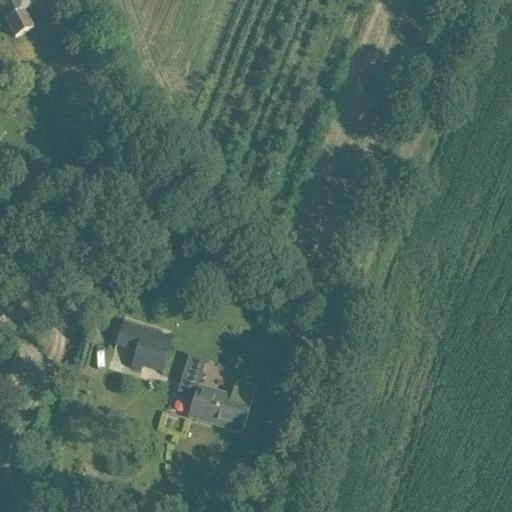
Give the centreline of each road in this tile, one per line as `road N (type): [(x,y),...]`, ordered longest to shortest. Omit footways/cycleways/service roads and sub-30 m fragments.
road 1 (unclassified): [(299,511),(480,0)]
road 2 (unknown): [(0,276),(124,446),(189,511)]
